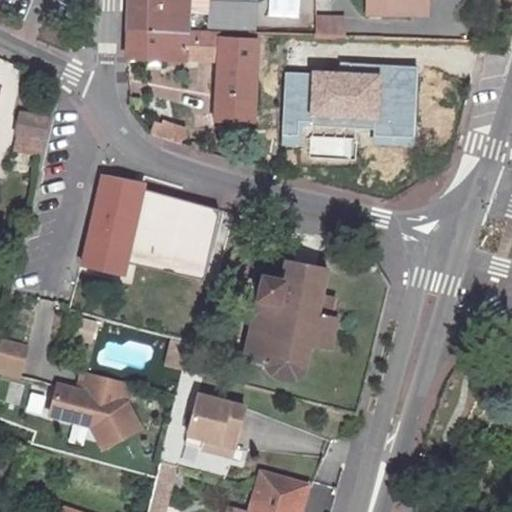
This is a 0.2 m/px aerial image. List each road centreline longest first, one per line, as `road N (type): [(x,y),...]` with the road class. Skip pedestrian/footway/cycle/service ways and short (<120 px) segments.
road 1 (tertiary): [(109,112),(158,165),(379,218)]
road 2 (unknown): [(109,112),(55,282)]
road 3 (tertiary): [(408,381),(446,251)]
road 4 (tertiary): [(371,511),(408,381)]
road 5 (residential): [(0,39),(65,71),(109,112)]
road 6 (residential): [(408,381),(511,302)]
